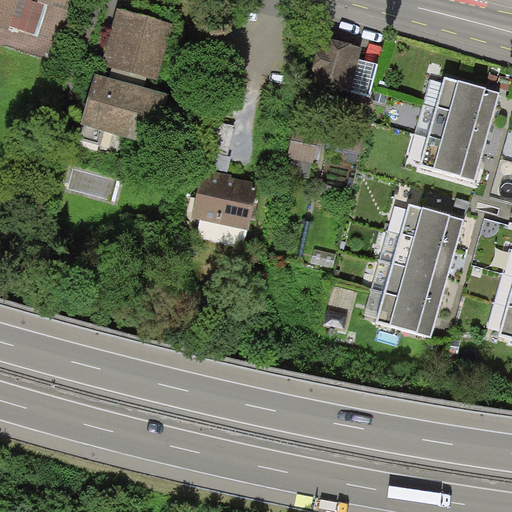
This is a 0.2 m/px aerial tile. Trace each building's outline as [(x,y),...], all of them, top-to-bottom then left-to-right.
[(51,0),(0,0),(0,31),(4,33),(8,34),(10,28),(18,2),(18,0),(26,0),(49,7),(51,0)] [(18,2),(10,28),(33,35),(41,9),(18,2)] [(110,72),(108,79),(95,76),(80,129),(156,150),(171,98),(149,92),(151,83),(158,84),(173,29),(115,13),(100,69),(110,72)] [(303,95),(348,105),(352,91),(370,95),(376,69),(357,65),(360,50),(316,40),(305,90),(303,95)] [(441,78),(433,109),(491,125),(500,94),(441,78)] [(433,109),(424,141),(483,156),(491,125),(433,109)] [(424,141),(416,172),(474,188),(483,156),(424,141)] [(255,187),(203,175),(191,221),(244,233),(255,187)] [(407,203),(398,233),(457,251),(466,221),(407,203)] [(398,233),(389,263),(448,281),(457,251),(398,233)] [(389,263),(380,293),(439,311),(448,281),(389,263)] [(511,278),(503,308),(511,310),(511,278)] [(380,293),(371,324),(430,341),(439,311),(380,293)] [(511,310),(503,308),(494,339),(511,343),(511,310)]
